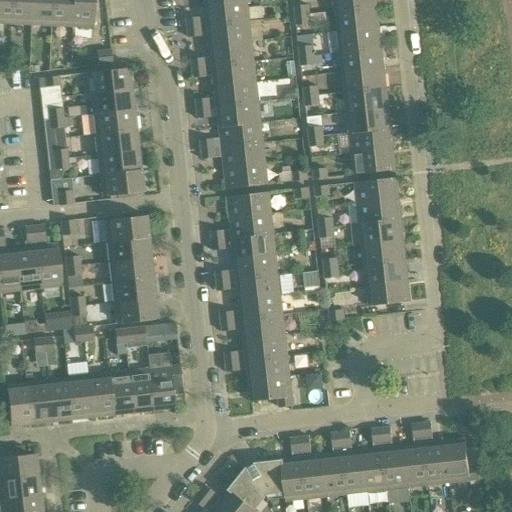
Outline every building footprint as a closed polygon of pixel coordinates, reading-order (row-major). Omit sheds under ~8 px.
[(0,0),(0,23),(10,24),(11,0),(0,0)] [(11,0),(10,24),(31,25),(31,0),(11,0)] [(31,0),(31,25),(51,26),(51,0),(31,0)] [(51,0),(51,26),(71,27),(72,0),(51,0)] [(72,0),(71,27),(93,28),(94,0),(72,0)] [(376,0),(333,0),(335,12),(377,7),(376,0)] [(247,1),(206,6),(208,26),(250,21),(247,1)] [(308,5),(295,7),(296,16),(309,15),(308,5)] [(377,7),(335,12),(338,32),(379,28),(377,7)] [(309,15),(296,16),(297,26),(310,24),(309,15)] [(200,17),(187,18),(188,28),(201,27),(200,17)] [(250,21),(208,26),(210,46),(252,41),(250,21)] [(201,27),(188,28),(189,38),(202,37),(201,27)] [(379,28),(338,32),(327,34),(329,54),(382,48),(379,28)] [(252,41),(210,46),(212,67),(254,62),(252,41)] [(313,46),(299,47),(300,57),(314,56),(313,46)] [(382,48),(329,54),(331,74),(342,73),(384,68),(382,48)] [(110,50),(96,52),(98,66),(112,64),(110,50)] [(314,56),(300,57),(301,67),(315,65),(314,56)] [(205,58),(192,60),(193,69),(206,67),(205,58)] [(254,62),(212,67),(215,87),(256,82),(254,62)] [(206,67),(193,69),(194,79),(207,77),(206,67)] [(130,68),(88,73),(90,94),(132,90),(130,68)] [(384,68),(342,73),(344,93),(386,88),(384,68)] [(61,97),(59,86),(58,77),(38,79),(40,100),(61,97)] [(256,82),(215,87),(217,107),(259,102),(256,82)] [(270,99),(293,98),(293,83),(270,83),(270,99)] [(318,87),(304,88),(305,98),(319,96),(318,87)] [(386,88),(344,93),(347,113),(388,108),(386,88)] [(92,108),(81,109),(82,116),(134,110),(132,90),(90,94),(92,108)] [(319,96),(305,98),(306,107),(320,105),(319,96)] [(63,118),(62,109),(61,97),(40,100),(43,120),(63,118)] [(209,99),(196,100),(197,109),(210,108),(209,99)] [(259,102),(217,107),(219,127),(261,122),(259,102)] [(210,108),(197,109),(199,119),(211,118),(210,108)] [(388,108),(347,113),(349,134),(391,129),(388,108)] [(134,110),(82,116),(84,136),(137,130),(134,110)] [(65,138),(64,127),(63,118),(43,120),(45,140),(65,138)] [(261,122),(219,127),(221,147),(263,143),(261,122)] [(322,127),(308,129),(309,138),(323,137),(322,127)] [(349,134),(340,135),(342,155),(351,154),(393,149),(391,129),(349,134)] [(137,130),(84,136),(84,140),(95,139),(97,155),(139,150),(137,130)] [(323,137),(309,138),(310,148),(324,146),(323,137)] [(67,158),(65,138),(45,140),(47,161),(67,158)] [(214,139),(201,141),(202,150),(215,148),(214,139)] [(263,143),(221,147),(224,168),(265,163),(263,143)] [(215,148),(202,150),(203,160),(216,158),(215,148)] [(393,149),(351,154),(354,175),(395,170),(393,149)] [(139,150),(97,155),(100,176),(141,171),(139,150)] [(67,158),(47,161),(48,170),(69,168),(67,158)] [(265,163),(224,168),(226,190),(268,185),(265,163)] [(327,169),(313,171),(314,180),(328,178),(327,169)] [(100,181),(95,181),(97,197),(144,192),(141,171),(100,176),(100,181)] [(307,171),(293,173),(294,182),(308,181),(307,171)] [(396,178),(354,183),(357,205),(399,200),(396,178)] [(329,186),(315,188),(316,197),(330,195),(329,186)] [(309,188),(295,190),(296,199),(310,198),(309,188)] [(56,193),(51,194),(52,207),(58,207),(57,206),(73,204),(71,190),(55,192),(56,193)] [(269,193),(227,197),(230,219),(271,214),(269,193)] [(399,200),(357,205),(347,206),(350,226),(401,220),(399,200)] [(271,214),(230,219),(232,239),(273,234),(271,214)] [(146,216),(105,221),(107,242),(149,237),(146,216)] [(332,218),(318,220),(319,229),(334,228),(332,218)] [(75,220),(60,222),(62,236),(76,235),(75,220)] [(401,220),(350,226),(352,247),(361,245),(403,241),(401,220)] [(43,227),(34,228),(35,241),(44,240),(43,227)] [(34,228),(24,229),(26,242),(35,241),(34,228)] [(334,228),(319,229),(321,239),(335,237),(334,228)] [(211,232),(212,241),(225,240),(224,230),(211,232)] [(2,231),(0,231),(0,293),(20,291),(15,249),(4,250),(2,231)] [(273,234),(232,239),(234,259),(276,255),(273,234)] [(149,237),(107,242),(109,262),(151,258),(149,237)] [(225,240),(212,241),(214,251),(226,249),(225,240)] [(403,241),(361,245),(364,265),(406,261),(403,241)] [(57,244),(36,247),(40,289),(61,286),(57,244)] [(36,247),(15,249),(20,291),(40,289),(36,247)] [(276,255),(234,259),(235,270),(236,279),(278,275),(276,255)] [(79,257),(65,258),(66,267),(80,266),(79,257)] [(151,258),(109,262),(112,283),(153,278),(151,258)] [(337,259),(323,260),(324,270),(338,268),(337,259)] [(406,261),(364,265),(366,286),(408,281),(406,261)] [(80,266),(66,267),(67,277),(81,275),(80,266)] [(338,268),(324,270),(325,280),(339,278),(338,268)] [(235,270),(216,272),(217,282),(230,280),(236,279),(235,270)] [(304,275),(306,288),(320,287),(319,273),(304,275)] [(278,275),(236,279),(230,280),(217,282),(218,291),(238,289),(239,300),(280,295),(278,275)] [(153,278),(112,283),(114,303),(155,298),(153,278)] [(408,281),(366,286),(368,307),(410,302),(408,281)] [(280,295),(239,300),(241,320),(283,315),(280,295)] [(83,297),(69,299),(70,307),(84,306),(83,297)] [(155,298),(114,303),(116,324),(158,320),(155,298)] [(84,306),(70,307),(71,312),(71,318),(85,316),(84,306)] [(233,311),(221,313),(222,322),(235,321),(233,311)] [(343,311),(329,312),(330,321),(344,320),(343,311)] [(71,312),(61,314),(63,330),(73,329),(71,318),(71,312)] [(283,315),(241,320),(243,340),(285,336),(283,315)] [(235,321),(222,322),(223,332),(236,330),(235,321)] [(14,325),(15,337),(25,336),(25,334),(24,324),(14,325)] [(161,325),(163,337),(176,336),(175,324),(161,325)] [(92,327),(82,328),(84,342),(93,341),(92,327)] [(82,328),(73,329),(74,343),(84,342),(82,328)] [(134,329),(123,330),(125,344),(124,344),(124,348),(136,346),(134,329)] [(123,330),(114,331),(115,345),(124,344),(125,344),(123,330)] [(285,336),(243,340),(245,361),(287,356),(285,336)] [(52,338),(42,339),(44,353),(53,352),(52,338)] [(42,339),(32,340),(34,354),(44,353),(42,339)] [(7,343),(0,343),(0,357),(8,357),(7,343)] [(124,344),(115,345),(117,357),(125,356),(124,348),(124,344)] [(238,352),(225,353),(226,363),(239,362),(238,352)] [(287,356),(245,361),(248,381),(290,376),(287,356)] [(239,362),(226,363),(227,372),(240,371),(239,362)] [(179,366),(149,369),(153,411),(174,409),(174,404),(183,404),(179,366)] [(149,369),(128,372),(133,413),(153,411),(149,369)] [(128,372),(108,374),(113,416),(133,413),(128,372)] [(108,374),(88,376),(92,418),(113,416),(108,374)] [(88,376),(67,378),(72,420),(92,418),(88,376)] [(290,376),(248,381),(250,402),(278,399),(292,397),(290,376)] [(67,378),(47,381),(51,422),(72,420),(67,378)] [(47,381),(27,383),(31,424),(51,422),(47,381)] [(27,383),(6,385),(10,427),(31,424),(27,383)] [(431,423),(422,424),(423,438),(433,436),(431,423)] [(422,424),(412,425),(414,439),(423,438),(422,424)] [(391,428),(381,429),(383,442),(392,441),(391,428)] [(374,449),(363,451),(368,492),(388,490),(384,448),(383,442),(381,429),(372,430),(374,449)] [(350,432),(341,433),(342,447),(351,446),(350,432)] [(341,433),(331,434),(333,448),(342,447),(341,433)] [(309,437),(300,438),(302,451),(311,450),(309,437)] [(300,438),(291,439),(292,453),(302,451),(300,438)] [(465,439),(445,441),(449,483),(479,480),(478,466),(469,467),(465,439)] [(445,441),(424,444),(429,485),(449,483),(445,441)] [(424,444),(404,446),(409,488),(429,485),(424,444)] [(0,479),(39,475),(36,454),(24,455),(23,446),(0,449),(0,479)] [(404,446),(384,448),(388,490),(409,488),(404,446)] [(363,451),(343,453),(348,495),(368,492),(363,451)] [(343,453),(323,455),(327,497),(348,495),(343,453)] [(323,455),(302,458),(307,499),(327,497),(323,455)] [(302,458),(282,460),(286,493),(285,493),(286,502),(307,499),(302,458)] [(254,463),(249,466),(267,495),(285,493),(286,493),(282,460),(254,463)] [(246,467),(228,490),(255,511),(255,510),(267,495),(249,466),(246,467)] [(39,475),(0,479),(0,500),(41,495),(39,475)] [(206,485),(200,493),(211,502),(217,494),(206,485)] [(228,490),(216,506),(223,511),(258,511),(255,510),(255,511),(228,490)] [(200,493),(194,500),(205,509),(211,502),(200,493)] [(0,511),(42,511),(41,495),(0,500),(0,511)]
